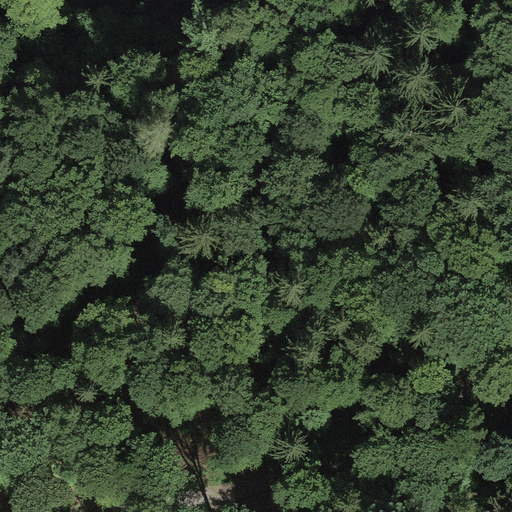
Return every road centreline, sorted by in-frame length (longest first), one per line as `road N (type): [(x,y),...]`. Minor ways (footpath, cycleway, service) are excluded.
road 1 (track): [(511,83),(411,168),(227,226),(161,229),(0,197)]
road 2 (track): [(87,511),(270,479),(414,422),(511,359)]
